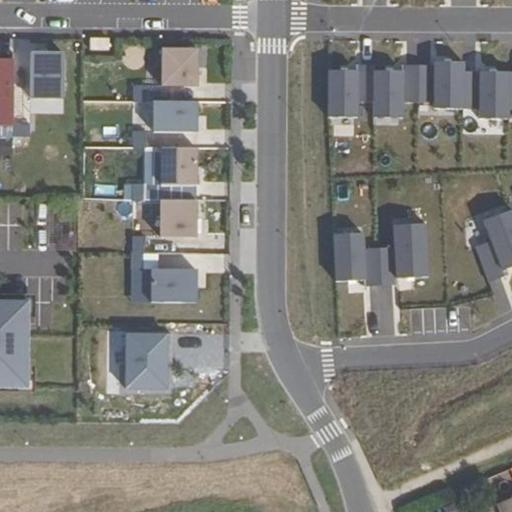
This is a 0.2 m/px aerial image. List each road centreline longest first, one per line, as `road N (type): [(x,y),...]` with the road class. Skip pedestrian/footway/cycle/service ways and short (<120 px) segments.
road 1 (unclassified): [(268,17),(269,282),(279,350)]
road 2 (residential): [(268,17),(0,14)]
road 3 (residential): [(511,20),(268,17)]
road 4 (residential): [(511,330),(473,351),(328,362),(279,350)]
road 5 (unclassified): [(279,350),(328,433),(359,511)]
road 6 (track): [(511,442),(395,491),(354,493)]
